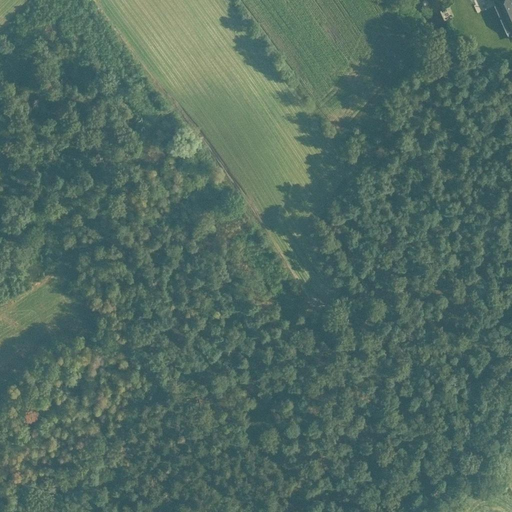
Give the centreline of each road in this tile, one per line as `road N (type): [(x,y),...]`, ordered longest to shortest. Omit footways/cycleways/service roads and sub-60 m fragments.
road 1 (track): [(362,511),(417,426),(511,344)]
road 2 (track): [(55,355),(156,511)]
road 3 (track): [(511,400),(422,511)]
road 4 (track): [(425,55),(511,167)]
